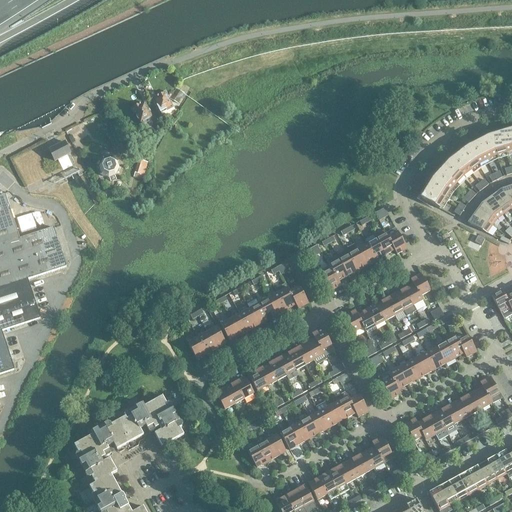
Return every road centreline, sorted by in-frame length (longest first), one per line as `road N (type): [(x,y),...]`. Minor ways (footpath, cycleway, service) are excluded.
road 1 (residential): [(381,421),(265,485),(251,483),(199,389),(203,378),(321,313)]
road 2 (residential): [(511,107),(449,133),(403,180),(402,200),(432,247)]
road 3 (residential): [(500,355),(381,421)]
road 4 (residential): [(321,313),(432,247)]
road 5 (residential): [(500,355),(432,247)]
road 6 (residential): [(381,421),(321,313)]
